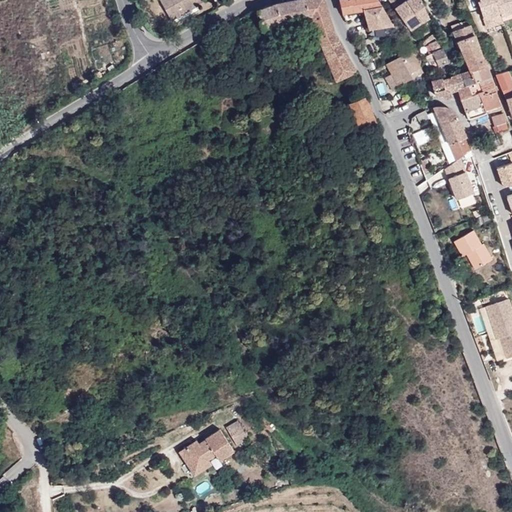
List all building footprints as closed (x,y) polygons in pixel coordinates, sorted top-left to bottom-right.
[(194,0),(160,0),(172,20),(198,5),(197,4),(194,0)] [(259,9),(259,10),(264,27),(283,21),(310,16),(336,79),(356,69),(334,31),(324,0),(293,0),(277,3),(259,9)] [(382,6),(378,0),(338,0),(341,12),(362,9),(382,6)] [(428,16),(420,0),(405,0),(401,3),(399,0),(387,0),(409,29),(428,16)] [(511,0),(480,0),(482,5),(480,6),(486,26),(503,20),(503,19),(501,15),(511,11),(511,0)] [(392,24),(382,6),(362,9),(364,15),(368,27),(370,36),(394,32),(392,24)] [(511,11),(501,15),(503,19),(503,20),(511,17),(511,11)] [(476,39),(468,20),(462,23),(461,21),(450,25),(470,70),(471,70),(485,64),(480,52),(476,39)] [(424,39),(434,67),(448,63),(438,34),(424,39)] [(420,67),(411,49),(385,64),(391,73),(385,77),(392,91),(399,87),(398,85),(412,77),(410,73),(420,67)] [(490,76),(485,64),(471,70),(475,81),(490,76)] [(442,77),(439,78),(430,80),(434,95),(442,94),(444,97),(446,97),(448,97),(450,96),(450,93),(450,91),(457,88),(475,81),(471,70),(470,70),(460,72),(442,79),(442,77)] [(496,74),(502,90),(511,87),(511,79),(508,70),(496,74)] [(495,90),(490,76),(475,81),(457,88),(461,99),(479,92),(479,94),(495,90)] [(511,87),(502,90),(505,97),(511,95),(511,87)] [(500,105),(495,90),(479,94),(484,109),(485,109),(500,105)] [(484,109),(479,94),(479,92),(461,99),(468,118),(486,112),(485,109),(484,109)] [(359,127),(375,120),(369,105),(365,96),(350,103),(359,127)] [(434,106),(435,111),(436,112),(441,124),(458,117),(456,114),(453,111),(448,107),(441,106),(434,106)] [(415,115),(420,122),(428,118),(424,110),(415,115)] [(429,115),(432,123),(441,124),(436,112),(429,115)] [(506,122),(503,113),(491,116),(494,126),(496,125),(506,122)] [(464,154),(470,149),(458,117),(441,124),(449,145),(456,160),(459,157),(464,154)] [(498,131),(507,127),(506,122),(496,125),(498,131)] [(449,145),(441,124),(432,123),(442,148),(449,145)] [(482,151),(495,145),(491,138),(479,143),(482,151)] [(470,149),(464,154),(465,157),(472,155),(470,149)] [(444,167),(456,198),(473,192),(459,157),(456,160),(444,167)] [(511,165),(497,168),(502,189),(511,187),(511,165)] [(413,189),(421,212),(431,206),(421,183),(413,189)] [(481,244),(473,230),(453,241),(461,255),(465,253),(474,268),(492,258),(483,242),(481,244)] [(486,305),(497,338),(500,337),(507,357),(511,355),(511,310),(508,298),(486,305)] [(238,445),(248,439),(238,421),(227,428),(238,445)] [(180,450),(189,464),(196,459),(200,465),(208,459),(216,454),(220,459),(234,450),(219,429),(198,442),(194,445),(192,442),(180,450)] [(196,459),(189,464),(195,474),(211,463),(208,459),(200,465),(196,459)]
